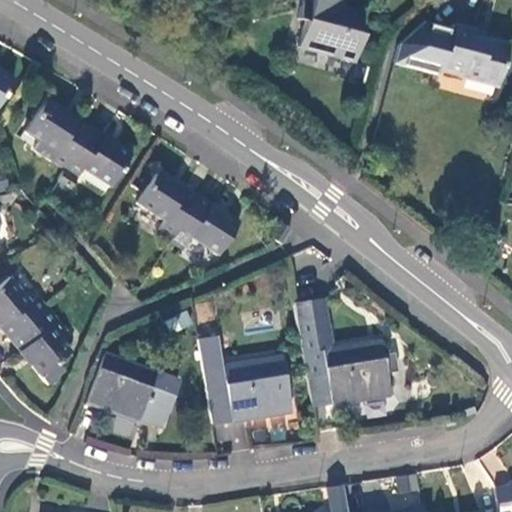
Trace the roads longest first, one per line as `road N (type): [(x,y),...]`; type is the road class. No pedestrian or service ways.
road 1 (residential): [(511,391),(451,444),(223,480),(144,482),(0,443)]
road 2 (secondary): [(241,143),(511,374)]
road 3 (secondary): [(511,343),(332,191),(241,143)]
road 4 (secondary): [(9,0),(241,143)]
